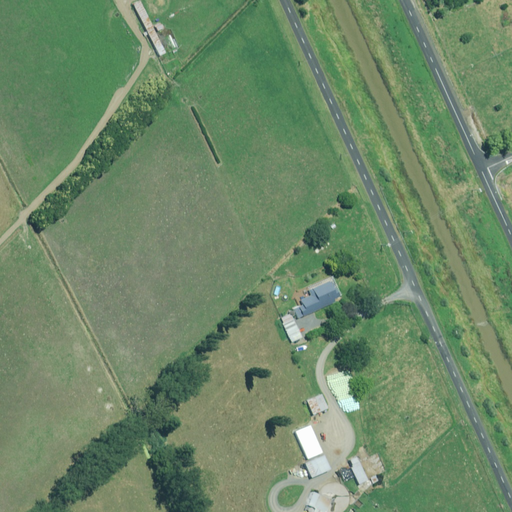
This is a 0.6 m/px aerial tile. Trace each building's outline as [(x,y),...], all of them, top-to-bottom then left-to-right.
[(139,1),(132,4),(158,56),(164,53),(139,1)] [(162,28),(159,23),(153,26),(156,31),(162,28)] [(336,287),(333,279),(306,291),(309,296),(299,301),(301,306),(293,309),(297,318),(333,302),(332,299),(340,296),(336,287)] [(300,338),(289,314),(279,319),(290,342),(300,338)] [(327,408),(320,394),(305,401),(312,415),(327,408)] [(321,453),(309,426),(295,432),(306,459),(321,453)] [(327,470),(321,456),(303,463),(309,478),(327,470)] [(367,480),(356,456),(348,460),(351,467),(349,467),(357,485),(367,480)] [(377,481),(375,475),(369,478),(372,484),(377,481)] [(325,511),(331,500),(311,492),(306,505),(312,508),(310,511),(325,511)]
